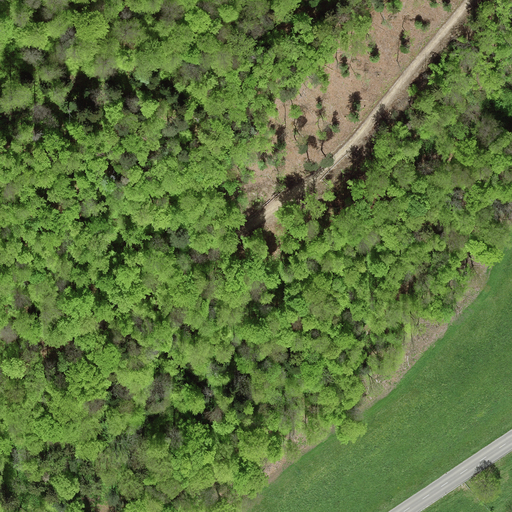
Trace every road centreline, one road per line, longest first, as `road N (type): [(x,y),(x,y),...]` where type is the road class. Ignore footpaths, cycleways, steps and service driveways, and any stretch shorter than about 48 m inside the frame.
road 1 (track): [(472,0),(329,163),(267,213),(156,288),(0,374)]
road 2 (secondary): [(511,439),(403,511)]
